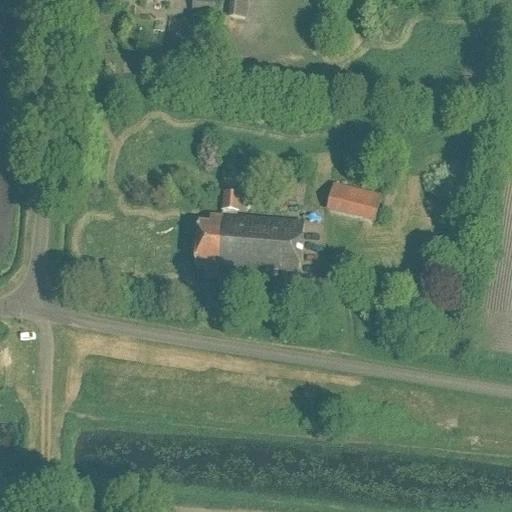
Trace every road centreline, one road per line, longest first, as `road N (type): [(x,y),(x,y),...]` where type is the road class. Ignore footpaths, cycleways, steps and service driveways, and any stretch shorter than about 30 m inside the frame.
road 1 (unclassified): [(511,395),(32,313)]
road 2 (unclassified): [(32,313),(55,0)]
road 3 (track): [(48,315),(44,511)]
